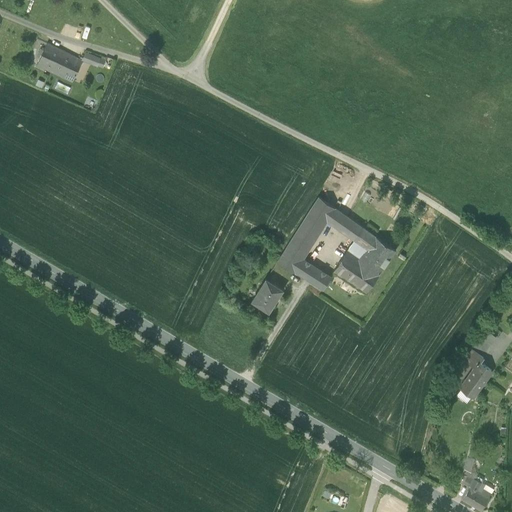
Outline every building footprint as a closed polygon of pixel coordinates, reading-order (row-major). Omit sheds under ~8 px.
[(37,65),(73,82),(82,61),(83,61),(82,60),(47,43),(43,50),(41,49),(38,54),(41,55),(37,65)] [(82,61),(97,67),(98,66),(101,59),(85,53),(82,60),(83,61),(82,61)] [(294,272),(305,278),(313,265),(303,258),(327,221),(332,225),(342,213),(319,196),(277,262),(294,272)] [(348,217),(342,213),(332,225),(339,230),(348,217)] [(395,250),(348,217),(339,230),(354,240),(367,249),(361,258),(380,272),(395,250)] [(354,240),(347,249),(361,258),(367,249),(354,240)] [(333,271),(366,293),(367,292),(380,272),(361,258),(347,249),(333,271)] [(305,278),(311,282),(320,269),(313,265),(305,278)] [(331,276),(320,269),(311,282),(323,290),(331,276)] [(252,301),(269,311),(283,290),(266,279),(252,301)] [(472,349),(483,356),(491,345),(481,337),(472,349)] [(460,387),(473,397),(479,390),(477,389),(491,370),(479,361),(483,356),(472,349),(464,359),(474,367),(460,387)] [(459,486),(470,489),(473,484),(479,458),(467,456),(459,486)] [(465,499),(484,510),(493,496),(473,484),(470,489),(465,499)]
